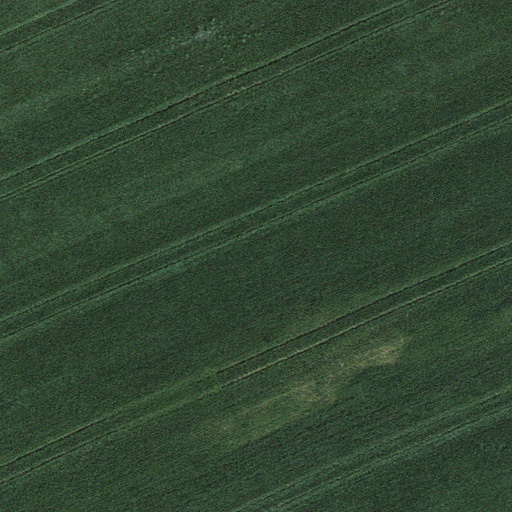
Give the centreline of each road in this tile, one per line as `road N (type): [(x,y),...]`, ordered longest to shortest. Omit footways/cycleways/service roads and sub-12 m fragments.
road 1 (motorway): [(142,511),(456,0)]
road 2 (motorway): [(164,0),(0,267)]
